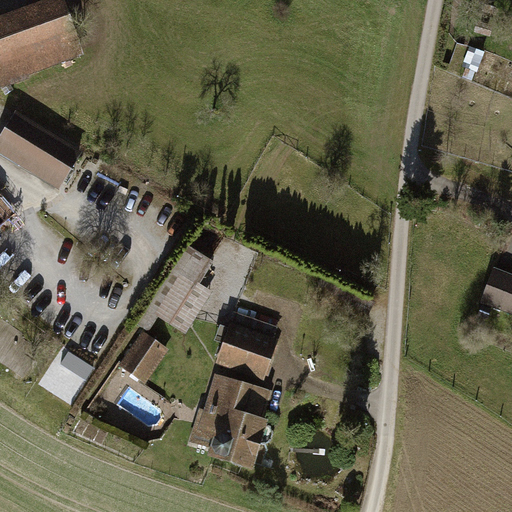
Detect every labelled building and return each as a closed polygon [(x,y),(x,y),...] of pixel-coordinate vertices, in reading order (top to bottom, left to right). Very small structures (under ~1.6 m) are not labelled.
[(70,0),(66,0),(0,20),(0,84),(88,57),(70,0)] [(20,118),(0,152),(0,154),(59,189),(80,153),(20,118)] [(0,224),(11,216),(0,203),(0,224)] [(189,332),(216,287),(204,280),(217,257),(192,243),(152,310),(189,332)] [(511,277),(493,271),(481,308),(511,317),(511,277)] [(235,331),(224,364),(261,376),(272,343),(235,331)] [(171,348),(146,333),(127,365),(152,380),(171,348)] [(221,380),(198,450),(253,468),(276,398),(221,380)]
